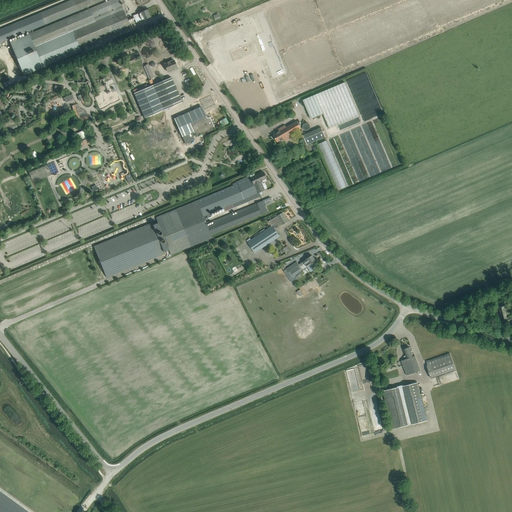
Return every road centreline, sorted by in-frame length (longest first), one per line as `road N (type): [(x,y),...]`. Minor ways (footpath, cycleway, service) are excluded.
road 1 (tertiary): [(406,306),(338,258),(305,219),(158,0)]
road 2 (unclassified): [(111,474),(152,442),(368,348),(406,306)]
road 3 (unclassified): [(111,474),(0,333)]
